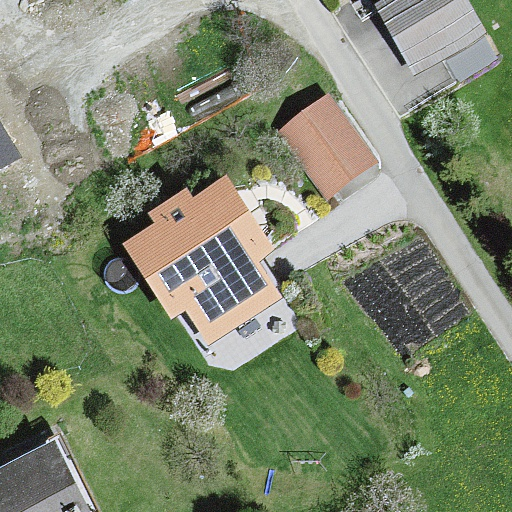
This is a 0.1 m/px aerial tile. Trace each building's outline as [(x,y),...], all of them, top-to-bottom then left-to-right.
[(463,0),(431,0),(389,24),(421,81),(488,43),(463,0)] [(0,166),(33,146),(0,92),(0,166)] [(334,106),(283,145),(330,208),(382,170),(334,106)] [(234,191),(134,258),(184,332),(202,320),(228,358),(296,313),(273,279),(287,270),(234,191)] [(93,511),(68,459),(0,491),(0,511),(93,511)]
